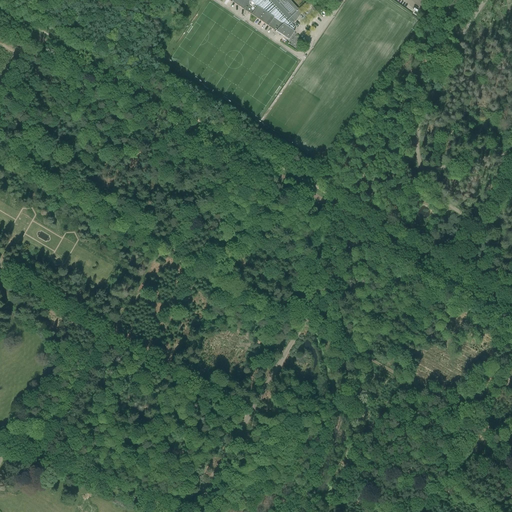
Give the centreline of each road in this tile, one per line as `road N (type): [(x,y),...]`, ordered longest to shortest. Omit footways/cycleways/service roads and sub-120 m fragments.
road 1 (unclassified): [(345,213),(0,16)]
road 2 (unclassified): [(299,328),(511,448)]
road 3 (unclassified): [(0,153),(165,250)]
road 4 (unclassified): [(175,511),(8,443)]
road 5 (unclassified): [(111,337),(246,418)]
road 6 (unclassified): [(165,250),(299,328)]
road 7 (unclassified): [(511,308),(384,236)]
road 8 (unclassified): [(0,269),(111,337)]
